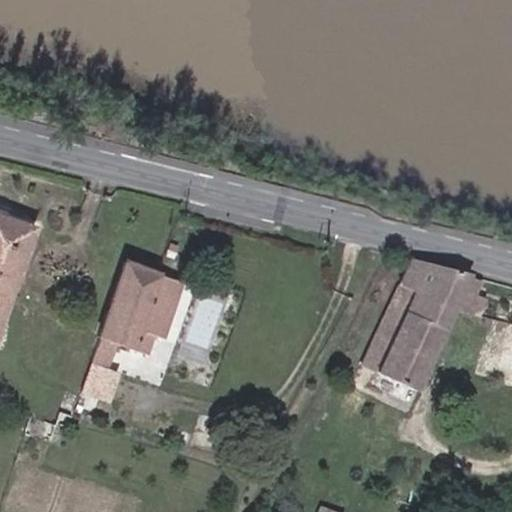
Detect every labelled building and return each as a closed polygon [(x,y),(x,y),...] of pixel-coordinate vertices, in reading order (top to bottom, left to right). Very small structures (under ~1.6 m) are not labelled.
[(0,323),(37,227),(0,213),(0,323)] [(415,388),(471,278),(411,264),(362,362),(415,388)] [(119,269),(97,331),(132,345),(138,329),(163,338),(181,292),(119,269)] [(138,329),(132,345),(157,354),(163,338),(138,329)] [(75,393),(64,389),(57,410),(68,414),(75,393)] [(56,424),(32,415),(26,434),(49,442),(56,424)]
